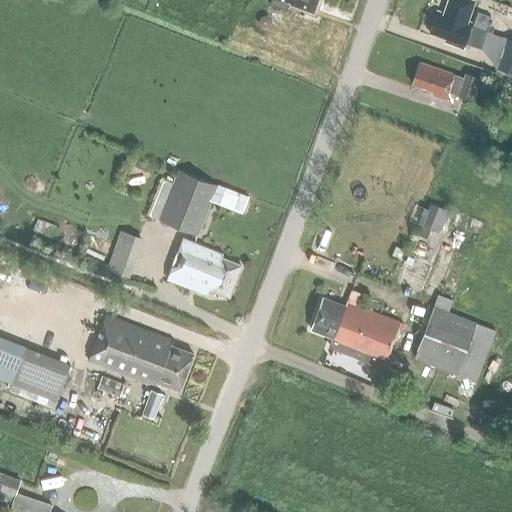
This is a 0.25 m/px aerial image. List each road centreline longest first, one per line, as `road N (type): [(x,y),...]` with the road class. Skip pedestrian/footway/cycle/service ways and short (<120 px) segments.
road 1 (unclassified): [(187,511),(374,0)]
road 2 (track): [(511,448),(250,342)]
